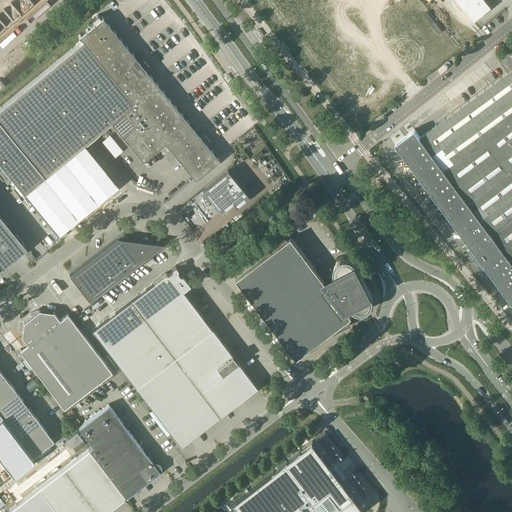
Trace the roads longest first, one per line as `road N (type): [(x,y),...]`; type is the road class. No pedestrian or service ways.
road 1 (unclassified): [(0,306),(126,211),(154,211),(172,220),(306,391)]
road 2 (unclassified): [(511,27),(337,165)]
road 3 (primary): [(196,0),(323,175)]
road 4 (primary): [(337,165),(215,0)]
road 5 (primary): [(467,310),(451,279),(395,244),(337,165)]
road 6 (unclassified): [(306,391),(151,511)]
road 7 (unclassified): [(405,508),(306,391)]
road 8 (primary): [(323,175),(403,289)]
road 9 (primary): [(418,340),(458,367),(511,425)]
